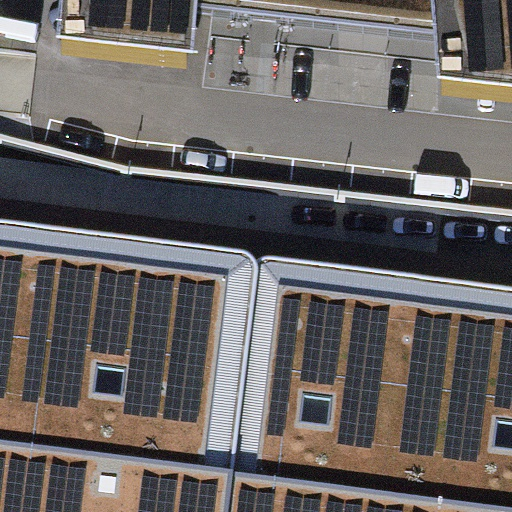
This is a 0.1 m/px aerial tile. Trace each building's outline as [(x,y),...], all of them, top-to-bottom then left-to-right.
[(65,0),(61,62),(187,78),(192,15),(193,0),(65,0)] [(193,0),(192,15),(437,43),(434,0),(193,0)] [(511,0),(434,0),(437,43),(443,105),(511,112),(511,0)] [(0,511),(0,452),(487,511),(511,511),(511,291),(271,262),(263,262),(256,268),(250,261),(243,258),(0,228),(0,511)] [(487,511),(0,452),(0,511),(487,511)]
